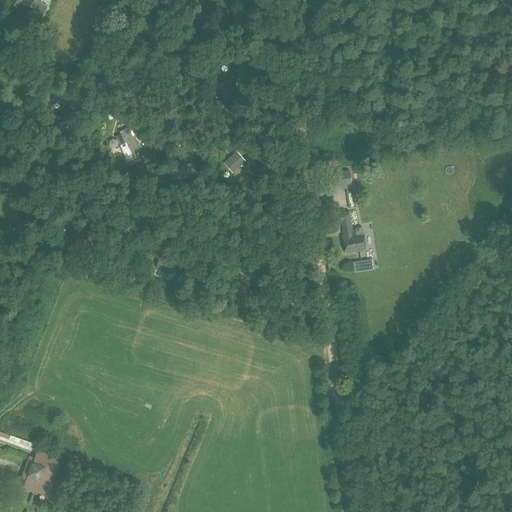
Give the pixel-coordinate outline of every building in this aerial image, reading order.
[(24,3),(34,9),(39,0),(10,0),(9,3),(16,7),(20,0),(22,0),(24,1),(24,3)] [(231,94),(233,98),(240,93),(231,78),(224,83),(222,81),(215,85),(219,92),(223,89),(227,96),(231,94)] [(17,88),(15,96),(21,97),(23,90),(17,88)] [(50,130),(64,132),(65,126),(68,127),(70,114),(61,113),(60,119),(52,118),(50,130)] [(123,155),(126,162),(136,157),(132,149),(139,147),(130,127),(120,132),(125,144),(120,146),(124,155),(123,155)] [(227,143),(223,147),(228,153),(233,149),(227,143)] [(226,161),(235,170),(241,165),(245,169),(254,161),(249,156),(244,160),(237,152),(226,161)] [(351,173),(329,175),(331,189),(353,187),(351,173)] [(343,236),(345,253),(366,250),(363,234),(362,227),(356,228),(356,230),(352,231),(349,212),(334,214),(336,223),(341,222),(344,236),(343,236)] [(87,223),(59,223),(59,240),(87,240),(87,223)] [(156,268),(173,273),(176,261),(160,256),(156,268)] [(361,260),(354,261),(355,271),(363,270),(361,260)] [(252,294),(232,288),(230,295),(235,296),(233,304),(248,309),(252,294)] [(32,449),(35,442),(12,434),(11,437),(0,432),(0,444),(16,450),(18,444),(32,449)] [(23,487),(48,496),(62,460),(37,450),(23,487)]
